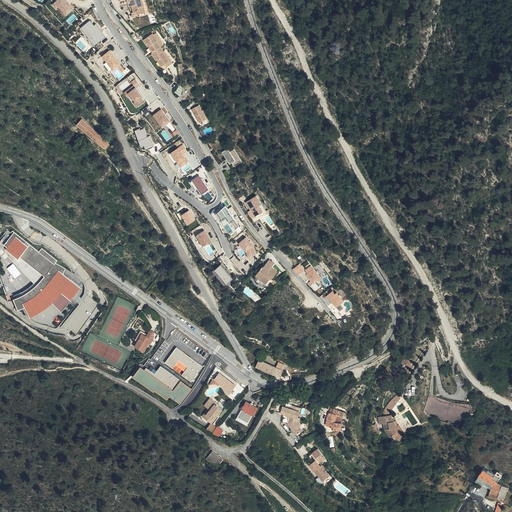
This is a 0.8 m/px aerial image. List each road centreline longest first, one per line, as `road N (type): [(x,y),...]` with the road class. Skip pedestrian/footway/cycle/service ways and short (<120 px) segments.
road 1 (tertiary): [(246,0),(298,138),(392,297),(396,321),(368,357),(278,385)]
road 2 (residential): [(250,376),(91,74),(8,0)]
road 3 (track): [(273,0),(455,355)]
road 4 (tertiary): [(250,376),(42,223),(0,207)]
road 5 (residential): [(81,362),(230,449),(245,446),(278,385)]
